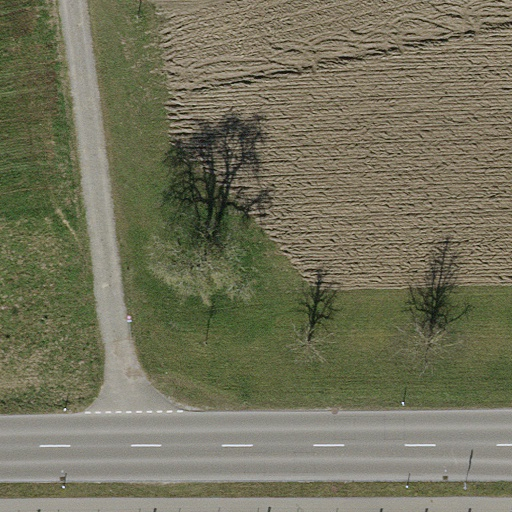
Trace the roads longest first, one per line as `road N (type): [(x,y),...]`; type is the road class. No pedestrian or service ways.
road 1 (tertiary): [(511,448),(0,445)]
road 2 (track): [(69,0),(128,445)]
